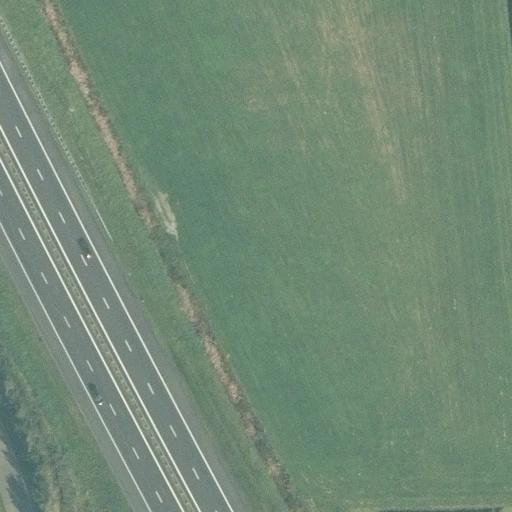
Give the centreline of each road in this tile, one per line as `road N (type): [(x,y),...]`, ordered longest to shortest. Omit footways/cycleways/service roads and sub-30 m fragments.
road 1 (motorway): [(232,511),(0,69)]
road 2 (motorway): [(0,207),(155,511)]
